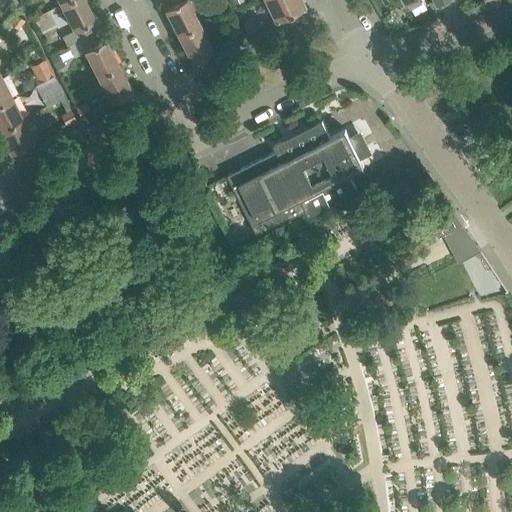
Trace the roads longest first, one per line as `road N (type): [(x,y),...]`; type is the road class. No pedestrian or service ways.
road 1 (residential): [(371,54),(511,259)]
road 2 (residential): [(184,110),(198,139),(371,54)]
road 3 (residential): [(371,54),(511,17)]
road 4 (residential): [(184,110),(125,0)]
